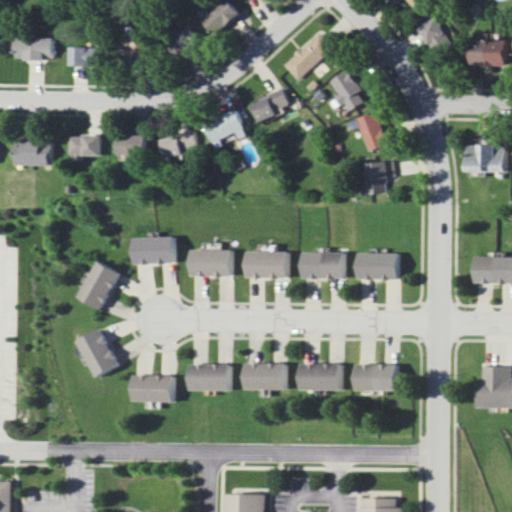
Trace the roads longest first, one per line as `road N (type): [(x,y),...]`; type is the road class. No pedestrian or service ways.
road 1 (residential): [(437,511),(440,146),(430,100),(349,0)]
road 2 (residential): [(438,454),(0,450)]
road 3 (residential): [(162,320),(511,321)]
road 4 (residential): [(0,101),(186,96),(254,59),(302,0)]
